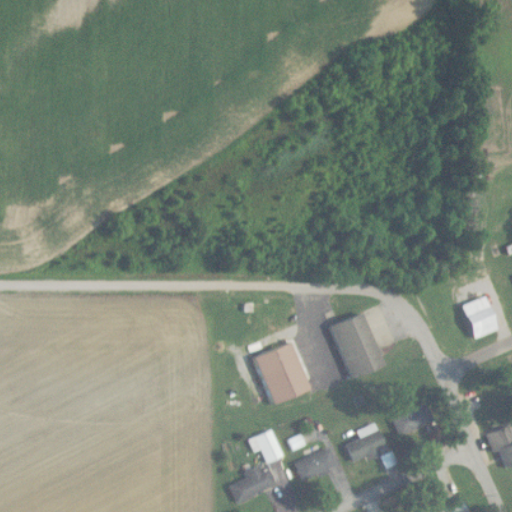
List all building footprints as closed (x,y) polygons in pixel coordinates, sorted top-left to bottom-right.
[(494,331),(482,297),(458,306),(470,339),(494,331)] [(326,326),(347,379),(380,365),(359,313),(326,326)] [(249,357),(268,405),(305,390),(286,343),(249,357)] [(389,419),(398,436),(426,423),(418,405),(389,419)] [(342,445),(350,463),(364,457),(365,458),(385,450),(373,422),(353,431),(357,439),(342,445)] [(484,434),(491,454),(497,452),(502,468),(511,464),(511,440),(507,426),(484,434)] [(252,453),(258,450),(265,464),(281,456),(269,429),(246,440),(252,453)] [(304,446),(299,434),(286,440),(291,451),(304,446)] [(301,484),(336,466),(326,447),(291,465),(301,484)] [(266,468),(259,472),(256,465),(240,473),(243,478),(226,486),(235,504),(274,485),(266,468)] [(428,511),(463,511),(459,499),(428,511)]
